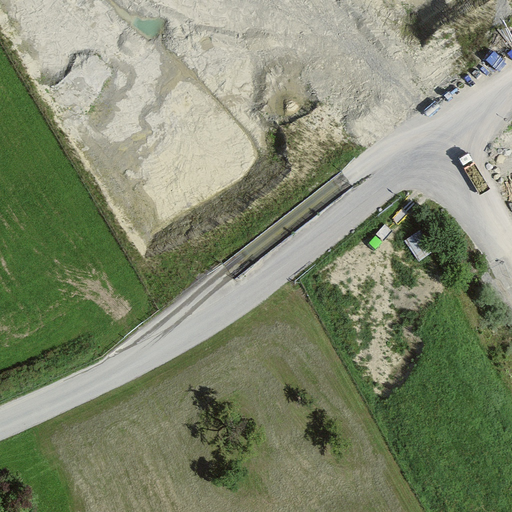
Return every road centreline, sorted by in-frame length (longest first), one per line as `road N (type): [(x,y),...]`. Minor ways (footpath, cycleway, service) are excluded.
road 1 (track): [(0,425),(191,329),(511,85)]
road 2 (unknown): [(431,148),(511,247)]
